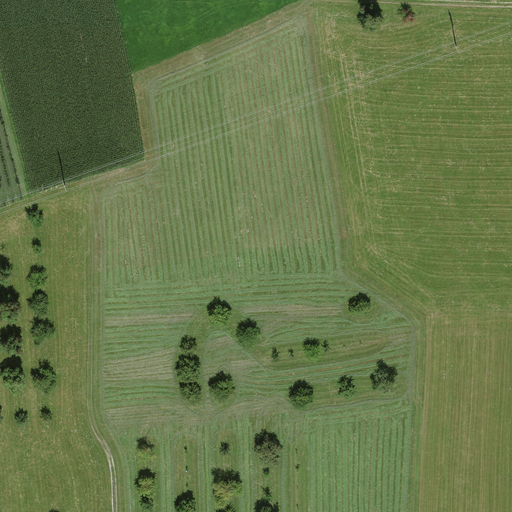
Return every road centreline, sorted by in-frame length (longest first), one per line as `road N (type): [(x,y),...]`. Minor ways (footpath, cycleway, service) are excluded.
road 1 (track): [(90,159),(88,399),(115,480),(115,511)]
road 2 (track): [(355,0),(511,6)]
